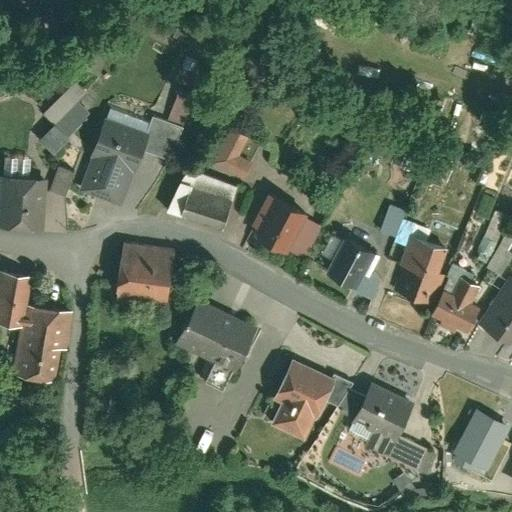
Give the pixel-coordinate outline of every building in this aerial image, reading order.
[(75,75),(42,106),(55,120),(67,133),(101,102),(75,75)] [(179,88),(169,118),(184,123),(191,109),(196,94),(179,88)] [(151,130),(145,148),(169,157),(184,123),(169,118),(155,112),(148,129),(151,130)] [(148,129),(106,113),(93,148),(94,149),(80,187),(121,202),(135,164),(138,165),(145,148),(151,130),(148,129)] [(67,133),(55,120),(39,134),(52,148),(67,133)] [(212,162),(244,179),(254,161),(238,153),(246,139),(229,130),(212,162)] [(418,168),(424,148),(402,141),(396,161),(418,168)] [(52,185),(67,191),(76,167),(60,161),(52,185)] [(238,184),(191,166),(180,178),(167,208),(182,213),(192,185),(233,199),(238,184)] [(38,172),(1,171),(0,198),(0,221),(35,223),(38,172)] [(182,213),(223,227),(233,199),(192,185),(182,213)] [(283,246),(301,207),(267,191),(252,223),(259,226),(255,233),(283,246)] [(399,234),(404,207),(388,203),(383,231),(399,234)] [(354,283),(372,251),(342,234),(324,267),(354,283)] [(487,265),(501,274),(511,257),(511,250),(509,248),(511,243),(511,237),(507,235),(487,265)] [(425,301),(446,249),(413,236),(402,264),(406,265),(396,290),(425,301)] [(175,246),(123,240),(118,282),(117,296),(169,302),(175,246)] [(0,279),(0,317),(23,322),(27,299),(32,271),(3,265),(0,279)] [(442,288),(429,312),(467,331),(479,307),(470,302),(480,283),(463,274),(453,293),(442,288)] [(511,275),(510,275),(480,322),(510,341),(511,338),(511,275)] [(117,296),(118,282),(111,281),(110,295),(117,296)] [(199,294),(177,338),(207,353),(215,358),(207,374),(205,378),(225,388),(257,324),(199,294)] [(59,378),(72,307),(27,299),(23,322),(14,370),(59,378)] [(199,370),(207,374),(215,358),(207,353),(199,370)] [(293,355),(273,395),(281,399),(271,420),(306,437),(336,375),(293,355)] [(417,400),(373,378),(366,394),(356,413),(348,429),(369,440),(367,444),(381,451),(388,437),(397,441),(417,400)] [(356,413),(366,394),(352,387),(342,407),(356,413)] [(473,460),(489,468),(511,425),(477,408),(451,459),(469,468),(473,460)] [(428,446),(403,435),(393,457),(417,469),(428,446)] [(331,462),(360,476),(367,461),(338,447),(331,462)] [(404,472),(395,478),(401,488),(411,482),(404,472)]
